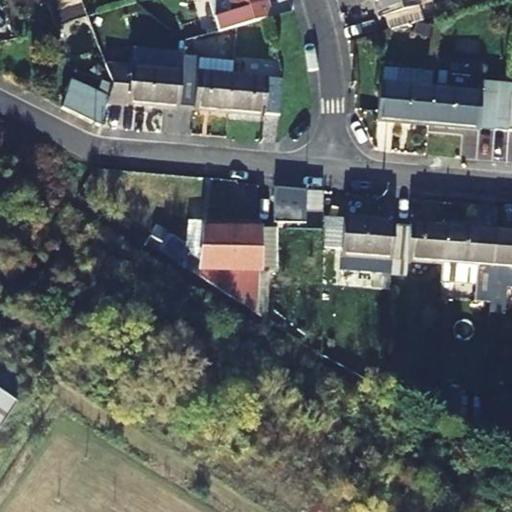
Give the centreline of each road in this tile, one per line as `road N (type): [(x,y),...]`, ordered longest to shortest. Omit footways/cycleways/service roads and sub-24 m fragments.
road 1 (residential): [(330,170),(113,151),(0,99)]
road 2 (residential): [(511,184),(330,170)]
road 3 (residential): [(315,0),(330,64),(330,170)]
